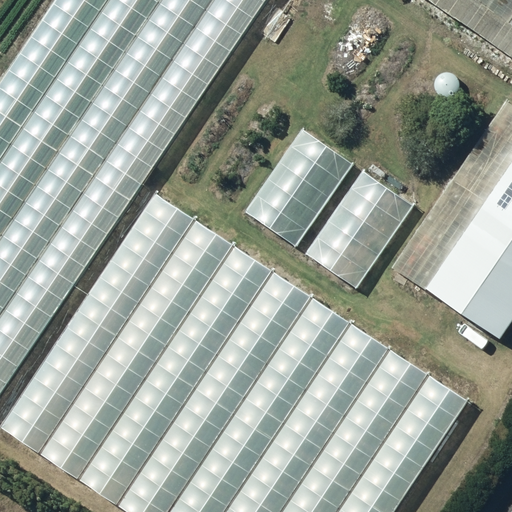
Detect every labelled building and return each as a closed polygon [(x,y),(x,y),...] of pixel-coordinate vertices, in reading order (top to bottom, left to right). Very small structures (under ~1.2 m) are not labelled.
[(0,393),(265,0),(56,0),(0,83),(0,393)] [(511,0),(429,0),(447,12),(511,55),(511,0)] [(359,160),(306,125),(248,211),(300,247),(359,160)] [(366,165),(307,252),(359,287),(418,200),(366,165)] [(511,328),(511,170),(430,289),(504,341),(511,328)] [(398,511),(473,401),(160,191),(1,427),(127,511),(398,511)]
